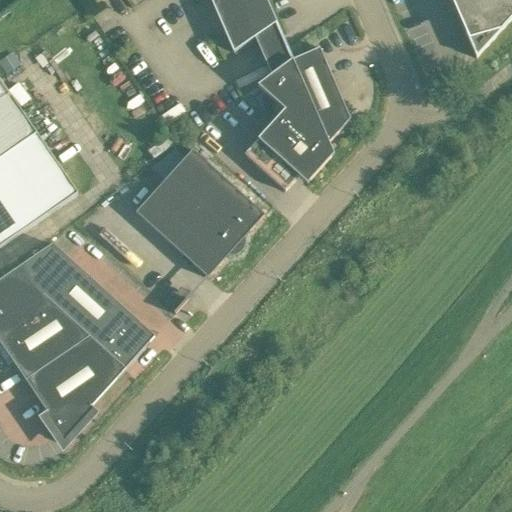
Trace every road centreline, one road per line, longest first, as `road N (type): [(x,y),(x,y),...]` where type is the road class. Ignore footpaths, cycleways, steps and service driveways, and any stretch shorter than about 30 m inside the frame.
road 1 (unclassified): [(401,113),(311,227),(62,499),(0,497)]
road 2 (unclassified): [(401,113),(395,73),(362,0)]
